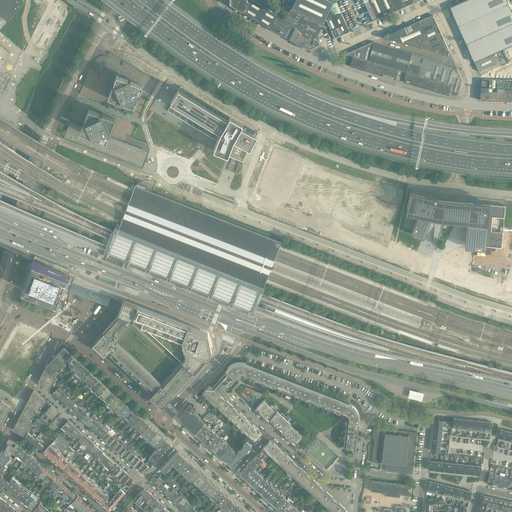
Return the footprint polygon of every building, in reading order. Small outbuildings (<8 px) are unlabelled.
[(8,20),(0,29),(0,31),(22,51),(44,5),(37,0),(24,0),(24,1),(8,20)] [(0,0),(0,71),(3,66),(4,65),(13,69),(23,51),(22,51),(0,31),(0,29),(8,20),(24,1),(22,0),(0,0)] [(269,28),(271,29),(278,15),(253,0),(230,0),(230,5),(269,28)] [(295,0),(292,8),(324,23),(335,0),(295,0)] [(395,10),(390,0),(363,0),(372,21),(395,10)] [(401,0),(390,0),(395,10),(404,6),(401,0)] [(465,0),(450,7),(456,20),(458,23),(460,30),(462,33),(466,43),(467,44),(472,56),(474,59),(475,62),(511,45),(511,10),(507,0),(465,0)] [(327,20),(335,38),(349,31),(337,2),(334,3),(330,12),(332,17),(327,20)] [(278,15),(271,29),(271,30),(284,37),(294,42),(309,50),(320,44),(319,40),(316,39),(322,28),(324,23),(292,8),(286,20),(280,17),(281,14),(279,13),(278,15)] [(389,39),(448,56),(449,51),(448,48),(439,28),(433,15),(405,27),(403,28),(389,34),(389,33),(384,35),(384,36),(384,37),(384,38),(385,38),(389,40),(389,39)] [(511,63),(495,71),(494,79),(511,80),(511,63)] [(114,83),(111,84),(112,87),(108,98),(119,102),(120,105),(122,104),(134,108),(138,97),(140,96),(139,93),(140,91),(143,85),(131,81),(130,79),(128,80),(117,75),(116,76),(114,83)] [(481,100),(489,100),(490,79),(482,79),(481,90),(481,100)] [(490,79),(489,100),(497,101),(498,80),(490,79)] [(497,101),(504,101),(505,80),(498,80),(497,101)] [(180,87),(170,103),(172,104),(168,111),(198,129),(202,123),(220,133),(219,137),(213,150),(229,156),(232,158),(236,159),(241,161),(243,162),(259,133),(242,124),(229,117),(211,106),(200,99),(193,95),(187,90),(180,87)] [(155,100),(150,109),(176,125),(180,118),(167,110),(166,114),(161,111),(164,106),(155,100)] [(80,132),(91,136),(92,138),(95,137),(106,142),(109,134),(111,133),(110,130),(115,119),(103,115),(102,113),(100,114),(100,113),(89,109),(84,120),(84,121),(82,121),(83,124),(80,132)] [(204,154),(197,172),(224,182),(229,171),(227,170),(232,158),(229,156),(213,151),(211,157),(204,154)] [(255,311),(262,293),(264,286),(281,242),(221,218),(136,185),(136,186),(135,186),(132,185),(131,187),(134,189),(121,224),(118,223),(115,230),(114,231),(109,229),(104,226),(104,228),(104,230),(104,232),(105,233),(106,235),(105,237),(105,238),(104,238),(103,238),(102,238),(101,238),(101,239),(100,240),(100,241),(100,242),(100,243),(101,244),(102,245),(101,247),(101,248),(100,249),(92,245),(91,244),(90,246),(89,246),(90,246),(90,247),(89,249),(88,249),(87,252),(88,252),(78,276),(75,277),(73,283),(123,302),(124,300),(133,304),(134,300),(128,298),(129,296),(129,295),(130,293),(136,295),(137,295),(138,290),(117,282),(119,277),(121,271),(123,268),(126,269),(144,276),(145,272),(146,271),(145,271),(141,270),(142,268),(143,266),(152,270),(234,304),(234,303),(255,311)] [(423,239),(426,231),(430,219),(467,223),(465,245),(465,248),(473,249),(485,250),(485,246),(501,248),(503,232),(491,231),(492,217),(504,218),(505,206),(481,204),(469,203),(441,200),(438,200),(438,199),(410,193),(407,209),(420,212),(411,234),(423,239)] [(40,238),(39,240),(32,259),(40,262),(39,263),(65,273),(70,275),(70,274),(75,271),(82,254),(40,238)] [(40,293),(42,294),(56,299),(65,276),(36,265),(30,279),(27,278),(25,292),(28,294),(38,298),(40,293)] [(307,310),(262,293),(255,311),(271,317),(300,328),(314,333),(319,335),(329,338),(337,341),(342,343),(347,344),(356,347),(366,350),(366,349),(368,350),(373,335),(372,334),(343,324),(307,310)] [(141,324),(194,372),(212,353),(208,333),(144,309),(137,307),(138,306),(133,304),(124,300),(123,302),(122,304),(123,304),(122,307),(121,307),(121,308),(122,308),(121,310),(120,310),(120,311),(120,312),(120,313),(120,314),(118,314),(119,315),(141,324)] [(395,320),(419,327),(422,317),(404,311),(402,314),(398,313),(395,320)] [(141,324),(119,315),(92,344),(104,355),(107,352),(120,364),(147,389),(152,394),(150,397),(162,408),(194,372),(141,324)] [(19,322),(0,357),(0,383),(18,393),(43,347),(37,329),(19,322)] [(366,349),(366,350),(371,351),(379,353),(387,355),(395,357),(404,359),(413,360),(420,362),(425,363),(434,365),(446,367),(455,369),(459,370),(460,368),(468,370),(468,372),(473,373),(477,374),(481,375),(511,382),(511,371),(499,368),(471,361),(455,357),(447,355),(440,353),(430,351),(425,349),(403,344),(377,335),(372,334),(373,335),(368,350),(366,349)] [(56,355),(66,364),(68,361),(73,356),(73,355),(71,353),(71,354),(64,347),(56,355)] [(66,364),(56,355),(53,359),(62,368),(66,364)] [(73,356),(68,361),(70,362),(69,363),(69,364),(72,367),(78,360),(76,358),(76,357),(75,357),(73,356)] [(53,359),(49,363),(59,372),(62,368),(53,359)] [(78,360),(72,367),(70,369),(74,373),(82,364),(81,363),(81,362),(79,360),(78,360)] [(223,391),(224,390),(235,378),(233,377),(235,375),(236,376),(239,374),(242,374),(243,373),(245,374),(244,376),(292,394),(293,392),(295,393),(295,395),(343,414),(343,413),(345,414),(345,415),(347,416),(347,419),(349,419),(349,422),(346,421),(344,447),(354,448),(357,420),(359,420),(359,417),(359,415),(358,412),(357,410),(356,408),(354,406),(352,405),(349,404),(246,363),(244,363),(241,362),(239,362),(236,362),(233,364),(231,364),(229,366),(227,368),(229,369),(219,380),(215,384),(212,387),(213,388),(214,387),(221,393),(223,391)] [(55,376),(56,377),(59,379),(59,378),(60,379),(63,376),(59,372),(49,363),(45,367),(55,376)] [(74,373),(78,377),(86,368),(85,366),(84,365),(83,365),(82,364),(74,373)] [(55,376),(45,367),(41,376),(38,381),(49,391),(56,377),(55,376)] [(78,377),(82,380),(90,372),(89,371),(89,370),(87,368),(86,368),(78,377)] [(90,372),(82,380),(86,384),(94,375),(94,374),(92,372),(91,372),(90,372)] [(86,384),(90,388),(98,379),(94,375),(86,384)] [(98,379),(90,388),(94,392),(103,382),(102,382),(100,380),(99,380),(98,379)] [(50,392),(53,394),(60,386),(63,383),(61,381),(50,392)] [(105,385),(103,382),(94,392),(98,395),(107,386),(105,385)] [(210,385),(208,387),(204,391),(203,393),(206,396),(204,398),(211,404),(213,402),(216,405),(223,398),(220,395),(221,393),(214,387),(213,388),(212,387),(210,385)] [(53,394),(57,398),(63,391),(64,390),(62,388),(60,386),(53,394)] [(98,395),(103,399),(111,390),(110,390),(110,389),(107,386),(98,395)] [(424,393),(410,389),(409,393),(408,397),(422,401),(423,397),(424,393)] [(26,404),(36,409),(38,410),(44,399),(34,390),(31,396),(26,404)] [(68,394),(64,390),(63,391),(57,398),(61,402),(68,394)] [(103,399),(108,404),(116,395),(116,394),(115,394),(114,393),(113,392),(111,390),(103,399)] [(61,402),(65,405),(72,398),(68,394),(61,402)] [(116,395),(108,404),(107,404),(111,408),(120,398),(116,395)] [(65,405),(69,409),(75,402),(76,401),(80,397),(78,396),(74,400),(72,398),(65,405)] [(0,426),(10,407),(10,406),(0,398),(0,426)] [(111,408),(115,412),(124,402),(120,398),(111,408)] [(226,414),(229,417),(236,409),(233,407),(233,406),(226,400),(223,398),(216,405),(219,408),(218,408),(225,415),(226,414)] [(75,402),(69,409),(73,413),(80,406),(80,405),(79,403),(78,404),(76,401),(75,402)] [(266,418),(269,420),(276,412),(263,401),(256,408),(259,411),(258,412),(265,419),(266,418)] [(115,412),(119,415),(128,406),(124,402),(115,412)] [(24,408),(34,413),(36,409),(26,404),(24,408)] [(78,416),(82,420),(89,412),(90,411),(88,409),(90,406),(88,404),(83,411),(78,416)] [(189,405),(178,417),(194,432),(203,422),(190,411),(193,408),(194,409),(196,407),(193,405),(192,406),(190,404),(189,405)] [(44,413),(52,420),(58,412),(51,406),(44,413)] [(73,413),(78,416),(83,411),(80,408),(81,407),(80,406),(73,413)] [(128,406),(119,415),(123,419),(132,409),(128,406)] [(22,412),(32,417),(34,413),(24,408),(22,412)] [(123,419),(128,423),(136,413),(132,409),(123,419)] [(236,409),(229,417),(232,420),(231,420),(238,427),(239,426),(242,429),(249,421),(246,419),(247,418),(240,412),(239,412),(236,409)] [(91,414),(89,412),(82,420),(86,424),(91,417),(94,415),(96,412),(94,410),(91,414)] [(277,411),(276,412),(269,420),(283,432),(289,425),(291,424),(288,421),(289,419),(281,413),(280,414),(277,411)] [(32,417),(22,412),(20,416),(30,422),(32,417)] [(136,413),(128,423),(132,427),(141,417),(136,413)] [(91,417),(86,424),(90,427),(97,419),(98,418),(94,415),(91,417)] [(32,423),(30,422),(20,416),(13,430),(23,436),(28,431),(32,423)] [(39,420),(46,426),(49,424),(41,417),(39,420)] [(141,417),(132,427),(136,431),(145,421),(141,417)] [(97,419),(90,427),(93,430),(94,431),(99,425),(101,423),(99,422),(100,421),(97,419)] [(33,424),(42,431),(45,427),(37,420),(33,424)] [(60,435),(61,436),(72,424),(68,421),(62,427),(61,429),(63,431),(60,435)] [(149,425),(145,421),(136,431),(140,434),(149,425)] [(249,421),(242,429),(245,431),(244,432),(252,439),(252,438),(255,441),(262,434),(259,431),(260,430),(250,422),(249,421)] [(101,423),(99,425),(94,431),(98,435),(105,426),(101,423)] [(203,423),(195,432),(197,435),(198,434),(199,436),(208,427),(210,424),(207,424),(206,425),(203,423)] [(76,428),(72,424),(61,436),(63,438),(66,434),(68,436),(70,434),(76,428)] [(140,434),(144,438),(153,428),(149,425),(140,434)] [(289,425),(283,432),(285,435),(284,436),(291,443),(292,441),(296,444),(302,437),(289,425)] [(105,426),(98,435),(102,438),(107,432),(109,431),(109,430),(105,426)] [(212,430),(208,427),(199,436),(204,440),(212,430)] [(79,431),(76,428),(70,434),(73,437),(72,438),(73,439),(80,431),(79,430),(79,431)] [(153,428),(144,438),(148,442),(157,432),(153,428)] [(372,462),(382,463),(382,461),(386,462),(385,471),(393,472),(394,472),(394,471),(395,471),(395,470),(399,470),(398,473),(412,474),(417,432),(374,428),(373,437),(373,438),(374,439),(375,440),(376,440),(376,443),(374,443),(372,462)] [(24,436),(40,450),(40,449),(43,446),(43,445),(45,443),(44,442),(47,438),(40,433),(36,429),(30,430),(24,436)] [(102,438),(107,443),(114,434),(113,433),(114,432),(111,429),(109,430),(109,431),(107,432),(102,438)] [(204,440),(208,444),(216,434),(212,430),(204,440)] [(80,431),(73,439),(74,439),(77,441),(83,435),(80,432),(81,432),(80,431)] [(157,432),(148,442),(152,446),(161,436),(157,432)] [(107,443),(111,446),(118,438),(115,436),(116,436),(114,434),(107,443)] [(208,444),(212,447),(220,438),(216,434),(208,444)] [(51,460),(55,462),(62,454),(70,445),(59,435),(56,438),(43,452),(50,458),(50,459),(51,459),(51,460)] [(83,435),(77,441),(76,443),(78,445),(77,445),(79,447),(87,438),(83,435)] [(165,440),(161,436),(152,446),(156,450),(165,440)] [(88,439),(87,438),(79,447),(83,450),(85,448),(91,441),(88,439)] [(118,438),(111,446),(115,450),(122,442),(120,440),(118,438)] [(220,438),(212,447),(216,451),(225,442),(220,438)] [(9,455),(12,452),(19,445),(17,443),(9,439),(8,439),(3,450),(9,455)] [(165,440),(156,450),(154,453),(158,457),(169,445),(169,443),(165,440)] [(237,453),(228,463),(231,465),(233,465),(234,465),(242,456),(241,456),(244,453),(244,454),(251,446),(251,444),(250,444),(247,440),(246,440),(246,441),(243,444),(244,445),(241,449),(240,450),(237,452),(237,453)] [(273,457),(276,460),(283,452),(280,450),(280,449),(274,443),(273,443),(270,440),(263,448),(266,451),(265,451),(273,458),(273,457)] [(85,451),(87,453),(95,445),(95,444),(92,442),(91,441),(85,448),(83,450),(85,451)] [(122,442),(115,450),(119,453),(126,445),(123,443),(122,442)] [(225,442),(216,451),(220,455),(229,445),(225,442)] [(12,452),(16,455),(23,448),(19,445),(12,452)] [(87,453),(91,457),(92,455),(98,448),(96,445),(96,446),(95,445),(87,453)] [(121,456),(122,457),(130,449),(128,448),(126,445),(119,453),(121,456)] [(220,455),(224,459),(233,449),(229,445),(220,455)] [(132,446),(130,449),(122,457),(127,461),(135,452),(133,450),(134,448),(132,446)] [(16,455),(20,459),(27,451),(23,448),(16,455)] [(92,455),(91,457),(93,458),(94,456),(96,458),(102,451),(98,448),(92,455)] [(233,449),(224,459),(226,460),(228,463),(237,453),(237,452),(237,453),(233,449)] [(3,450),(0,454),(0,460),(6,466),(13,458),(9,455),(3,450)] [(19,460),(23,463),(30,455),(27,451),(20,459),(19,460)] [(172,465),(180,472),(189,461),(178,451),(176,451),(167,461),(172,465)] [(97,459),(101,462),(107,456),(103,452),(97,459)] [(131,464),(137,458),(139,456),(135,452),(127,461),(131,464)] [(286,469),(289,472),(296,464),(293,462),(293,461),(287,455),(286,455),(283,452),(276,460),(279,463),(278,463),(285,470),(286,469)] [(148,458),(150,460),(153,463),(153,462),(158,457),(154,453),(148,458)] [(65,458),(62,454),(55,462),(57,464),(56,464),(58,466),(59,465),(65,458)] [(60,467),(62,469),(69,461),(73,455),(71,454),(70,455),(69,454),(65,458),(59,465),(58,466),(59,467),(60,467)] [(253,458),(258,462),(262,466),(266,462),(257,454),(253,458)] [(23,463),(27,467),(34,458),(30,455),(23,463)] [(105,466),(111,459),(107,456),(101,462),(99,465),(100,466),(101,466),(103,468),(105,466)] [(139,460),(137,458),(131,464),(134,467),(135,468),(143,459),(141,457),(139,460)] [(38,461),(34,458),(27,467),(30,470),(38,461)] [(243,476),(244,477),(253,468),(258,462),(253,458),(241,472),(241,474),(243,476)] [(111,459),(105,466),(109,469),(115,463),(114,462),(111,459)] [(143,459),(135,468),(139,471),(145,465),(143,463),(145,460),(143,459)] [(42,465),(38,461),(30,470),(34,473),(42,465)] [(66,472),(73,464),(69,461),(62,469),(64,471),(65,472),(66,472)] [(157,472),(159,474),(160,473),(161,474),(164,472),(165,473),(172,465),(167,461),(161,468),(161,469),(157,472)] [(189,461),(180,472),(188,480),(189,478),(198,469),(189,461)] [(115,463),(109,469),(110,470),(111,469),(112,470),(111,471),(113,473),(119,466),(116,463),(116,464),(115,463)] [(73,464),(66,472),(65,472),(67,474),(67,473),(69,475),(76,467),(73,464)] [(299,481),(302,484),(309,476),(306,474),(307,473),(300,467),(299,467),(296,464),(289,472),(292,475),(291,475),(299,482),(299,481)] [(34,478),(36,479),(46,468),(44,467),(43,466),(43,467),(42,465),(34,473),(37,475),(34,478)] [(145,465),(139,471),(143,475),(149,468),(148,466),(147,467),(145,465)] [(124,471),(119,466),(113,473),(114,474),(112,476),(116,479),(124,471)] [(73,478),(73,479),(80,471),(76,467),(69,475),(71,477),(72,479),(73,478)] [(46,468),(36,479),(37,481),(40,478),(42,479),(49,472),(47,470),(47,469),(46,469),(46,468)] [(253,468),(244,477),(245,479),(246,479),(248,481),(257,472),(253,468)] [(198,469),(189,478),(193,482),(202,473),(198,469)] [(74,480),(77,482),(84,474),(80,471),(73,479),(74,480)] [(128,474),(124,471),(116,479),(115,480),(117,482),(119,479),(122,481),(128,474)] [(49,472),(42,479),(44,481),(41,484),(43,486),(53,475),(52,474),(51,473),(49,472)] [(257,472),(248,481),(251,483),(252,485),(261,475),(257,472)] [(149,481),(153,484),(161,474),(160,473),(159,474),(157,475),(155,474),(149,481)] [(193,482),(198,485),(206,476),(202,473),(193,482)] [(487,483),(487,484),(492,485),(495,474),(489,473),(487,483)] [(499,476),(497,486),(502,488),(505,477),(504,477),(505,474),(500,473),(500,476),(499,476)] [(84,474),(77,482),(79,484),(80,485),(87,477),(84,474)] [(128,474),(122,481),(124,483),(123,484),(124,486),(132,478),(131,477),(128,474)] [(163,476),(161,474),(153,484),(157,487),(165,477),(164,475),(163,476)] [(0,477),(0,481),(5,486),(11,479),(7,476),(7,477),(5,478),(4,477),(2,475),(2,476),(0,477)] [(50,486),(57,478),(56,478),(54,476),(53,475),(54,475),(53,475),(43,486),(45,487),(48,484),(50,486)] [(261,475),(252,485),(254,486),(256,488),(256,489),(265,479),(261,475)] [(5,486),(9,489),(17,480),(13,476),(11,479),(5,486)] [(206,476),(198,485),(202,489),(210,480),(206,476)] [(309,476),(302,484),(305,486),(304,487),(312,494),(312,493),(315,496),(322,488),(319,485),(320,485),(313,479),(312,479),(309,476)] [(82,486),(84,489),(91,481),(87,477),(80,485),(81,487),(82,486)] [(165,477),(157,487),(160,490),(165,484),(163,482),(167,478),(165,477)] [(54,490),(61,482),(60,482),(61,482),(60,481),(57,478),(57,479),(57,478),(50,486),(52,488),(49,491),(51,493),(54,490)] [(132,478),(124,486),(126,487),(127,486),(130,488),(136,481),(132,478)] [(265,479),(256,489),(258,490),(261,492),(261,493),(270,482),(266,478),(265,479)] [(9,489),(13,492),(20,483),(21,483),(17,480),(9,489)] [(202,489),(206,493),(214,484),(210,480),(202,489)] [(91,481),(84,489),(86,490),(87,492),(88,492),(87,492),(95,484),(91,481)] [(385,495),(400,497),(400,494),(407,495),(409,485),(371,481),(370,491),(385,493),(385,495)] [(429,481),(426,492),(432,493),(434,483),(429,481)] [(61,482),(54,490),(56,492),(52,496),(53,498),(55,496),(65,485),(64,484),(63,484),(61,482)] [(275,486),(270,482),(261,493),(262,494),(265,497),(275,486)] [(13,492),(17,496),(24,487),(20,483),(13,492)] [(89,493),(91,495),(98,487),(95,484),(87,492),(89,493)] [(167,486),(165,484),(160,490),(164,493),(169,487),(170,485),(169,484),(167,486)] [(206,493),(210,497),(218,488),(214,484),(206,493)] [(65,486),(65,485),(55,496),(56,498),(59,495),(61,496),(68,489),(65,486)] [(269,500),(270,501),(279,490),(275,486),(265,497),(268,499),(269,500)] [(17,496),(20,499),(28,490),(24,487),(17,496)] [(102,490),(98,487),(91,495),(93,497),(95,498),(102,490)] [(172,490),(169,487),(164,493),(167,496),(172,490)] [(172,490),(167,496),(170,499),(175,493),(179,488),(178,487),(176,489),(174,488),(172,490)] [(210,497),(214,500),(222,491),(218,488),(210,497)] [(322,488),(315,496),(318,499),(325,506),(326,505),(328,508),(335,500),(332,497),(333,497),(326,491),(325,491),(322,488)] [(60,501),(62,503),(72,492),(71,491),(68,489),(61,496),(63,498),(60,501)] [(111,499),(109,502),(114,506),(125,493),(121,489),(116,495),(113,493),(112,494),(111,493),(111,495),(109,497),(111,499)] [(132,500),(137,504),(141,500),(147,492),(147,491),(148,491),(147,490),(146,491),(144,489),(142,489),(134,499),(133,498),(133,499),(132,500)] [(20,499),(24,502),(32,493),(28,490),(20,499)] [(96,500),(99,501),(105,494),(106,493),(102,490),(95,498),(96,500)] [(174,502),(181,494),(183,492),(182,490),(178,495),(175,493),(170,499),(174,502)] [(279,490),(270,501),(272,503),(274,505),(274,504),(274,505),(283,495),(283,494),(279,490)] [(466,490),(463,501),(469,502),(471,492),(466,490)] [(222,491),(214,500),(218,504),(226,495),(222,491)] [(72,492),(62,503),(64,504),(67,501),(69,503),(75,496),(76,496),(75,495),(76,495),(75,495),(73,493),(73,492),(72,492)] [(141,500),(137,504),(140,506),(144,501),(146,502),(152,496),(148,492),(147,492),(141,500)] [(24,502),(28,505),(36,496),(32,493),(24,502)] [(102,505),(107,500),(109,497),(105,494),(99,501),(101,504),(102,505)] [(181,494),(174,502),(177,505),(182,499),(185,497),(181,494)] [(230,499),(226,495),(218,504),(222,508),(230,499)] [(283,495),(274,505),(278,508),(287,499),(283,495)] [(17,511),(0,496),(0,511),(17,511)] [(36,496),(28,505),(32,508),(39,499),(36,496)] [(71,504),(74,507),(81,500),(77,496),(71,504)] [(144,509),(146,511),(156,500),(152,496),(146,502),(148,504),(144,509)] [(185,496),(185,497),(182,499),(177,505),(180,508),(188,499),(185,496)] [(485,511),(486,509),(489,497),(484,496),(479,511),(485,511)] [(192,502),(188,499),(180,508),(184,511),(191,504),(192,502)] [(222,508),(226,511),(234,502),(230,499),(222,508)] [(282,511),(291,503),(287,499),(278,508),(282,511)] [(85,503),(81,500),(74,507),(78,510),(85,503)] [(107,500),(102,505),(109,510),(110,510),(114,506),(109,502),(107,500)] [(160,503),(156,500),(146,511),(149,511),(152,508),(154,510),(160,503)] [(335,500),(328,508),(331,510),(331,511),(348,511),(345,509),(346,509),(339,502),(338,503),(335,500)] [(505,511),(508,502),(504,500),(500,511),(505,511)] [(226,511),(232,511),(238,506),(234,502),(226,511)] [(78,510),(80,511),(82,511),(88,506),(85,503),(78,510)] [(160,503),(154,510),(153,511),(152,511),(155,511),(156,511),(158,511),(164,506),(160,503)] [(289,511),(295,506),(291,503),(282,511),(289,511)]
